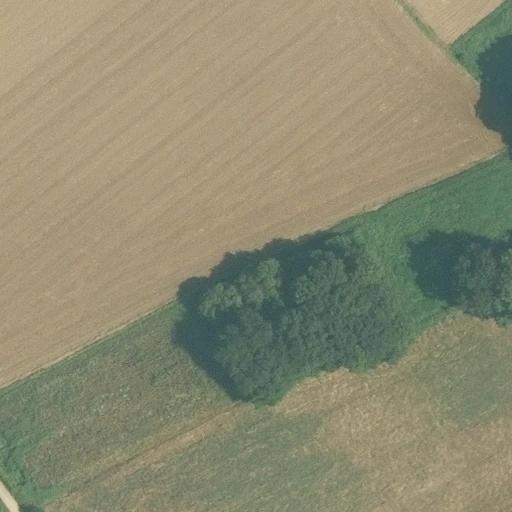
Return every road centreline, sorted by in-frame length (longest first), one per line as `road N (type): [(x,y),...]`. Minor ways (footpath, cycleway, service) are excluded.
road 1 (track): [(511,150),(0,396)]
road 2 (track): [(391,0),(511,116)]
